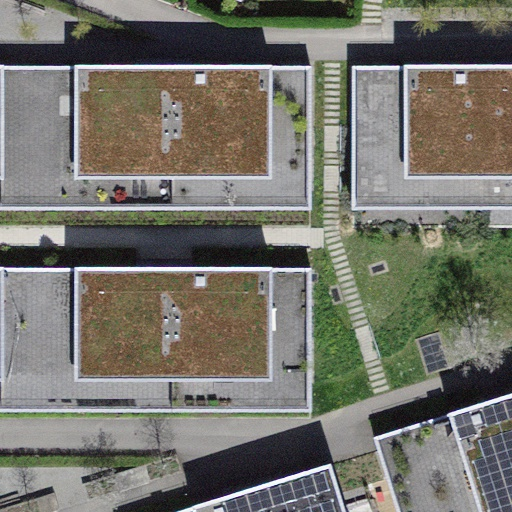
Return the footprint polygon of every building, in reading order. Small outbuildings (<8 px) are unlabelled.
[(0,67),(0,210),(311,211),(311,68),(164,67),(0,67)] [(511,67),(498,67),(352,67),(352,210),(511,209),(511,67)] [(0,268),(0,412),(311,412),(311,269),(187,269),(0,268)] [(511,511),(511,395),(374,438),(397,511),(511,511)] [(344,511),(330,466),(180,511),(344,511)]
